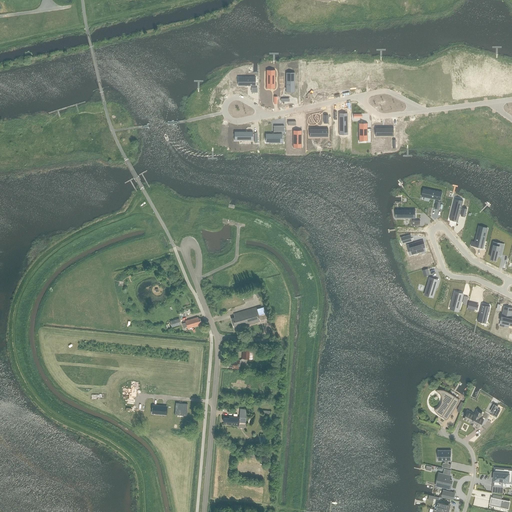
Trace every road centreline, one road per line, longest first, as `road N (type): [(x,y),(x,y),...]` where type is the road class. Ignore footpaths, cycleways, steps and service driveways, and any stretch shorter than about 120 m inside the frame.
road 1 (residential): [(204,511),(217,338),(196,281)]
road 2 (residential): [(503,291),(445,272),(432,231),(443,227),(473,261),(508,279)]
